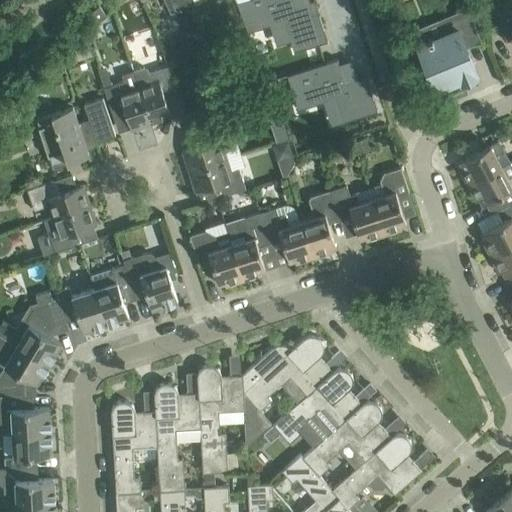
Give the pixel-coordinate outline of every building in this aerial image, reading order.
[(247,0),(237,3),(250,37),(285,26),(293,53),(326,43),(314,2),(294,8),(292,0),(247,0)] [(90,12),(97,21),(106,14),(99,5),(90,12)] [(511,11),(508,13),(506,9),(495,14),(499,22),(506,40),(511,37),(511,11)] [(433,38),(432,36),(427,37),(428,40),(418,44),(436,88),(476,72),(466,47),(480,41),(481,42),(482,41),(470,14),(439,27),(442,34),(433,38)] [(324,62),(287,74),(298,108),(335,97),(343,121),(377,110),(366,75),(345,81),(338,58),(324,62)] [(147,72),(150,81),(138,85),(151,123),(171,116),(163,91),(175,87),(168,65),(147,72)] [(104,87),(111,108),(123,104),(131,129),(151,123),(138,85),(127,89),(124,80),(104,87)] [(73,106),(37,118),(39,126),(38,127),(48,156),(49,155),(53,167),(89,155),(85,142),(96,139),(96,141),(115,134),(109,115),(103,96),(84,103),(89,119),(78,123),(73,106)] [(223,123),(204,129),(208,142),(183,151),(189,170),(227,158),(223,146),(232,144),(226,126),(223,123)] [(499,139),(459,160),(462,165),(459,167),(468,183),(501,165),(495,154),(504,149),(499,139)] [(195,191),(202,189),(221,182),(225,194),(246,188),(239,168),(231,170),(227,158),(189,170),(195,191)] [(479,198),(482,203),(508,190),(511,197),(511,174),(508,177),(501,165),(468,183),(476,200),(479,198)] [(380,179),(384,193),(372,197),(384,234),(402,228),(400,225),(406,223),(397,195),(409,191),(401,166),(385,171),(380,179)] [(35,186),(27,188),(34,209),(48,205),(52,217),(90,204),(83,184),(58,193),(54,179),(35,186)] [(357,192),(350,194),(346,183),(330,188),(339,214),(350,210),(359,238),(365,236),(366,239),(384,234),(372,197),(360,201),(357,192)] [(327,218),(339,214),(330,188),(315,194),(310,195),(307,201),(312,216),(302,220),(311,249),(313,256),(331,251),(330,247),(336,245),(327,218)] [(508,218),(482,232),(485,237),(482,238),(491,255),(511,243),(511,201),(502,207),(508,218)] [(48,233),(38,237),(44,254),(54,251),(57,251),(75,244),(71,232),(97,224),(90,204),(52,217),(44,219),(48,233)] [(286,214),(279,217),(276,206),(260,211),(268,237),(280,233),(289,261),(295,259),(296,262),(313,256),(302,220),(289,224),(286,214)] [(225,223),(227,230),(243,279),(261,273),(260,270),(265,268),(256,240),(268,237),(260,211),(225,223)] [(210,255),(219,283),(224,282),(225,285),(243,279),(227,230),(216,234),(205,229),(190,234),(198,259),(210,255)] [(503,270),(505,275),(511,271),(511,243),(491,255),(499,271),(503,270)] [(124,263),(90,273),(94,287),(106,323),(108,323),(108,324),(117,321),(117,320),(129,316),(122,295),(133,291),(126,267),(124,263)] [(166,264),(140,273),(137,263),(126,267),(133,291),(145,288),(151,309),(166,304),(166,305),(175,303),(174,301),(178,300),(166,264)] [(57,289),(59,296),(65,313),(76,310),(83,331),(95,327),(95,328),(104,325),(104,324),(106,323),(94,287),(72,295),(69,285),(57,289)] [(59,296),(32,305),(18,328),(23,333),(17,343),(49,363),(50,361),(51,361),(56,354),(55,353),(61,342),(49,334),(55,324),(67,320),(65,313),(59,296)] [(49,363),(17,343),(0,333),(0,361),(4,364),(37,383),(43,373),(44,373),(49,365),(48,365),(49,363)] [(307,335),(305,336),(243,390),(260,409),(272,398),(268,394),(290,375),(306,393),(333,369),(320,355),(321,353),(323,350),(323,349),(323,348),(324,346),(324,345),(323,344),(323,343),(323,341),(322,340),(321,338),(319,336),(317,335),(315,334),(313,334),(311,334),(309,334),(307,335)] [(197,374),(197,376),(198,391),(200,427),(203,471),(214,471),(228,470),(226,431),(220,431),(219,410),(245,409),(243,390),(242,373),(221,374),(221,373),(220,371),(220,370),(219,369),(218,368),(217,366),(216,365),(213,364),(212,364),(210,363),(209,363),(206,364),(204,365),(202,366),(200,368),(199,370),(198,372),(198,373),(197,374)] [(289,442),(301,431),(297,427),(319,408),(335,426),(362,402),(349,387),(350,386),(351,384),(352,382),(352,381),(353,380),(353,378),(353,377),(352,375),(352,374),(351,373),(350,371),(350,370),(348,369),(347,368),(345,367),(342,367),(339,367),(338,367),(335,368),(334,369),(333,369),(306,393),(273,423),(289,442)] [(187,390),(196,390),(195,370),(186,370),(187,390)] [(154,392),(154,393),(155,409),(157,445),(159,489),(185,487),(183,457),(178,458),(176,428),(200,427),(198,391),(178,393),(178,391),(178,390),(177,388),(176,386),(174,384),(172,383),(170,382),(168,382),(166,381),(163,382),(161,383),(160,383),(158,385),(156,387),(155,389),(155,391),(154,392)] [(18,383),(0,384),(0,397),(1,397),(19,396),(18,383)] [(144,389),(143,408),(153,408),(153,389),(144,389)] [(0,432),(12,432),(50,430),(50,428),(51,428),(51,418),(50,419),(49,406),(27,407),(26,395),(19,396),(1,397),(0,397),(0,432)] [(111,409),(111,410),(111,412),(116,492),(140,490),(140,475),(134,475),(133,446),(157,445),(155,409),(135,411),(135,409),(135,408),(134,406),(133,405),(132,403),(130,401),(128,400),(127,400),(124,399),(123,399),(121,399),(119,400),(117,401),(116,402),(115,403),(113,405),(112,406),(112,408),(111,409)] [(364,401),(362,402),(335,426),(303,455),(320,474),(330,464),(327,460),(339,449),(355,467),(391,435),(378,420),(379,419),(380,418),(381,416),(382,414),(382,413),(382,412),(382,411),(382,409),(382,408),(381,407),(380,405),(379,403),(377,402),(375,400),(373,400),(370,399),(368,400),(366,400),(364,401)] [(50,430),(12,432),(14,456),(4,456),(5,469),(30,467),(30,455),(52,454),(51,441),(52,441),(52,432),(50,432),(50,430)] [(392,433),(391,435),(355,467),(332,488),(349,507),(359,497),(356,493),(378,473),(395,493),(421,469),(407,453),(409,451),(410,449),(411,448),(411,447),(411,446),(411,444),(411,443),(410,440),(410,439),(409,438),(409,437),(408,436),(407,434),(404,433),(402,432),(400,432),(397,432),(395,432),(392,433)] [(237,470),(247,469),(246,451),(237,452),(237,470)] [(292,481),(296,477),(316,499),(301,511),(353,511),(349,507),(332,488),(320,474),(303,455),(301,452),(282,469),(292,481)] [(0,483),(1,484),(3,486),(5,505),(54,502),(54,500),(56,500),(55,490),(54,491),(53,478),(31,479),(30,467),(5,469),(0,468),(0,483)] [(229,485),(214,485),(214,471),(203,471),(204,511),(224,511),(224,500),(230,500),(229,485)] [(248,484),(249,511),(268,511),(268,498),(273,498),(272,482),(248,484)] [(185,487),(159,489),(160,511),(180,511),(180,503),(186,503),(185,487)] [(511,487),(501,497),(511,509),(511,487)] [(141,505),(140,490),(116,492),(116,511),(135,511),(136,505),(141,505)] [(511,511),(511,509),(501,497),(486,511),(511,511)] [(54,502),(5,505),(5,511),(56,511),(56,504),(54,504),(54,502)]
